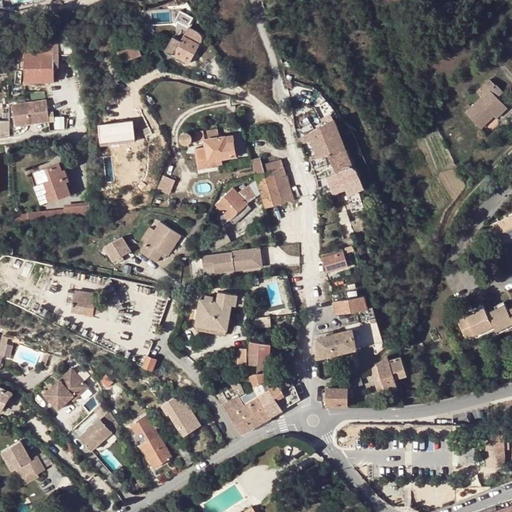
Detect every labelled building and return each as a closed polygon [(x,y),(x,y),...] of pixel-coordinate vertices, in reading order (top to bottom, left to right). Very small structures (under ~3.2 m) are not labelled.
[(178,5),(180,13),(187,16),(189,12),(183,2),(178,5)] [(178,21),(185,24),(187,16),(180,13),(178,21)] [(66,27),(55,30),(57,37),(58,40),(69,36),(66,27)] [(197,31),(189,27),(179,43),(173,54),(190,63),(201,43),(202,41),(202,39),(202,37),(201,35),(200,33),(197,31)] [(54,54),(74,54),(69,36),(58,40),(45,44),(45,52),(26,53),(25,81),(54,81),(54,54)] [(173,54),(179,43),(173,40),(167,50),(173,54)] [(127,59),(142,54),(140,49),(144,48),(142,44),(117,53),(120,62),(127,59)] [(143,59),(142,54),(127,59),(129,64),(143,59)] [(494,91),(500,86),(495,80),(481,93),(486,99),(470,115),(483,127),(497,114),(499,117),(509,107),(504,101),(494,91)] [(509,95),(500,86),(494,91),(504,101),(509,95)] [(49,122),(48,98),(11,100),(12,124),(49,122)] [(9,121),(9,112),(0,112),(0,135),(9,135),(9,121)] [(334,118),(308,133),(299,138),(302,145),(311,140),(317,158),(328,155),(336,173),(331,175),(331,176),(335,185),(337,193),(346,189),(348,196),(359,189),(364,186),(356,169),(353,167),(334,118)] [(133,120),(96,126),(99,145),(136,139),(133,120)] [(218,127),(207,130),(209,139),(204,139),(205,146),(196,148),(200,168),(218,164),(218,163),(222,162),(221,158),(237,155),(232,134),(219,137),(218,127)] [(192,139),(192,137),(193,137),(193,136),(192,135),(191,134),(190,133),(189,132),(188,132),(185,132),(184,132),(183,133),(182,134),(181,136),(181,138),(182,140),(184,142),(186,143),(188,143),(190,142),(191,141),(192,140),(192,139)] [(232,134),(237,155),(243,154),(239,133),(232,134)] [(252,161),(256,175),(265,172),(263,165),(261,158),(252,161)] [(263,165),(265,172),(270,171),(284,167),(281,159),(263,165)] [(60,163),(34,172),(39,184),(35,185),(39,196),(45,194),(49,202),(71,195),(67,181),(70,180),(66,169),(63,170),(60,163)] [(270,171),(279,204),(294,200),(289,181),(290,181),(288,174),(286,175),(284,167),(270,171)] [(265,172),(256,175),(266,207),(279,204),(270,171),(265,172)] [(158,187),(171,192),(176,178),(164,173),(158,187)] [(335,185),(331,176),(321,179),(325,189),(335,185)] [(256,180),(249,185),(257,197),(260,194),(256,180)] [(222,210),(215,216),(223,225),(229,219),(247,203),(257,197),(249,185),(237,192),(233,187),(215,204),(222,210)] [(365,209),(359,189),(348,196),(353,212),(365,209)] [(91,221),(91,201),(64,204),(64,210),(65,217),(91,221)] [(252,207),(247,203),(229,219),(234,223),(252,207)] [(27,214),(28,221),(65,217),(64,210),(27,213),(27,214)] [(347,210),(337,213),(340,225),(351,222),(347,210)] [(511,211),(501,217),(503,219),(511,215),(511,211)] [(498,222),(490,226),(499,243),(511,236),(511,215),(503,219),(498,222)] [(223,225),(215,216),(211,220),(219,228),(223,225)] [(147,242),(141,252),(156,262),(163,252),(168,255),(181,235),(161,221),(155,229),(147,242)] [(147,242),(155,229),(150,226),(141,239),(147,242)] [(225,228),(210,236),(217,248),(232,241),(225,228)] [(105,247),(114,261),(132,250),(123,236),(105,247)] [(511,236),(499,243),(501,248),(511,242),(511,236)] [(202,255),(204,267),(214,265),(215,272),(215,273),(262,267),(260,248),(202,255)] [(344,251),(323,258),(327,271),(348,264),(345,255),(344,251)] [(215,272),(214,265),(204,267),(205,274),(215,272)] [(76,289),(72,310),(93,315),(93,314),(94,314),(95,314),(98,314),(99,313),(100,310),(101,308),(101,305),(100,303),(96,300),(98,294),(76,289)] [(217,302),(231,304),(234,304),(236,293),(219,290),(217,302)] [(332,301),(334,315),(368,308),(365,295),(332,301)] [(197,323),(226,329),(231,304),(217,302),(213,301),(213,297),(205,296),(203,307),(199,306),(197,323)] [(490,308),(491,310),(505,304),(503,301),(490,308)] [(469,311),(470,314),(484,308),(483,304),(469,311)] [(491,310),(486,312),(493,325),(495,330),(511,322),(511,317),(508,309),(505,304),(491,310)] [(466,316),(457,320),(465,338),(493,325),(486,312),(484,308),(470,314),(466,316)] [(349,350),(383,341),(377,322),(359,327),(358,322),(344,326),(345,331),(317,338),(317,357),(333,353),(349,350)] [(511,322),(495,330),(498,335),(511,328),(511,322)] [(196,330),(209,332),(225,335),(226,329),(197,323),(196,330)] [(493,325),(465,338),(468,343),(495,330),(493,325)] [(0,333),(0,364),(1,365),(3,357),(9,337),(0,333)] [(250,340),(262,342),(262,335),(250,333),(250,340)] [(269,372),(269,371),(271,343),(262,342),(250,340),(250,348),(249,373),(254,373),(265,372),(269,372)] [(247,348),(237,348),(237,363),(247,363),(247,348)] [(349,350),(333,353),(334,359),(350,355),(349,350)] [(157,358),(148,354),(144,366),(152,369),(157,358)] [(389,359),(388,355),(377,364),(385,392),(398,389),(395,379),(389,359)] [(401,356),(389,359),(395,379),(407,376),(401,356)] [(385,392),(377,364),(371,368),(379,394),(385,392)] [(72,369),(45,392),(59,408),(71,397),(74,400),(89,387),(72,369)] [(265,379),(265,372),(254,373),(260,382),(265,379)] [(249,375),(255,385),(260,382),(254,373),(249,373),(249,375)] [(102,377),(101,378),(116,395),(121,390),(106,374),(102,377)] [(272,416),(300,399),(295,386),(288,374),(269,387),(264,390),(260,382),(255,385),(260,394),(272,416)] [(359,377),(348,380),(348,388),(361,384),(359,377)] [(98,381),(109,401),(116,395),(101,378),(98,381)] [(264,390),(269,387),(265,379),(260,382),(264,390)] [(232,384),(238,395),(239,394),(244,391),(240,380),(232,384)] [(224,393),(229,401),(238,395),(232,384),(222,391),(224,393)] [(0,409),(11,392),(0,386),(0,409)] [(326,405),(348,405),(348,388),(326,387),(326,405)] [(218,397),(223,404),(229,401),(224,393),(218,397)] [(223,404),(241,433),(250,428),(272,416),(260,394),(250,400),(245,404),(243,400),(242,400),(239,394),(238,395),(229,401),(223,404)] [(181,428),(185,434),(194,429),(190,422),(196,418),(186,401),(183,403),(181,399),(178,401),(177,398),(174,398),(162,405),(167,414),(170,413),(179,428),(181,428)] [(119,425),(103,402),(94,410),(101,418),(80,437),(92,450),(119,425)] [(253,432),(274,420),(272,416),(250,428),(253,432)] [(201,425),(196,418),(190,422),(194,429),(201,425)] [(148,440),(143,442),(151,456),(149,457),(155,467),(172,457),(157,431),(146,437),(148,440)] [(503,434),(494,434),(485,434),(485,451),(495,451),(495,467),(505,467),(504,450),(504,443),(503,434)] [(174,440),(188,465),(196,461),(181,436),(174,440)] [(30,459),(20,441),(0,451),(0,453),(10,471),(16,467),(30,459)] [(151,456),(143,442),(140,444),(149,457),(151,456)] [(461,463),(475,463),(475,445),(461,445),(461,463)] [(16,467),(21,476),(34,469),(37,474),(45,469),(37,455),(30,459),(16,467)] [(317,465),(312,468),(321,485),(329,481),(317,465)] [(299,487),(303,494),(321,485),(312,468),(294,477),(299,487)] [(34,469),(21,476),(24,483),(37,475),(37,474),(34,469)] [(344,497),(351,491),(347,486),(339,492),(344,497)] [(299,487),(290,491),(293,499),(303,494),(299,487)] [(455,503),(491,489),(490,487),(455,488),(455,503)] [(289,501),(292,499),(293,499),(290,491),(285,494),(289,501)] [(511,499),(494,505),(496,511),(511,505),(511,499)]
